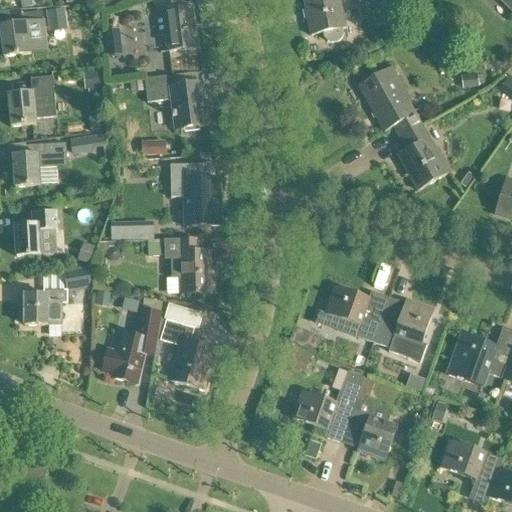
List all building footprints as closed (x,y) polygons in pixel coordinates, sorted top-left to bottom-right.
[(34,0),(23,0),(20,1),(23,11),(36,8),(34,0)] [(181,11),(180,0),(153,0),(158,38),(165,37),(167,55),(196,52),(191,9),(181,11)] [(343,39),(344,31),(338,0),(302,0),(310,37),(321,35),(327,43),(332,45),(339,44),(343,39)] [(511,0),(498,0),(511,13),(511,0)] [(47,13),(49,32),(50,35),(66,33),(63,11),(47,13)] [(46,33),(43,14),(20,17),(21,27),(0,29),(0,40),(3,61),(46,55),(43,33),(46,33)] [(118,34),(104,36),(106,49),(120,47),(118,34)] [(420,130),(401,96),(404,94),(390,71),(369,83),(375,93),(364,100),(384,136),(394,130),(400,142),(420,130)] [(101,95),(98,74),(87,75),(89,96),(101,95)] [(462,78),(463,91),(479,89),(478,76),(462,78)] [(175,133),(206,129),(201,87),(170,90),(169,79),(144,82),(147,106),(171,103),(175,133)] [(11,131),(22,129),(23,138),(36,136),(35,128),(35,123),(56,121),(56,120),(55,114),(53,100),(51,80),(30,82),(31,97),(7,99),(11,131)] [(511,81),(510,80),(500,92),(507,97),(511,90),(511,81)] [(440,165),(420,130),(400,142),(407,154),(397,159),(417,195),(450,177),(443,163),(440,165)] [(107,149),(105,137),(70,143),(72,157),(93,154),(92,151),(107,149)] [(164,142),(149,143),(150,157),(165,157),(164,142)] [(38,173),(66,171),(65,147),(34,149),(35,158),(12,159),(14,191),(39,189),(38,173)] [(171,201),(183,201),(183,214),(186,214),(186,230),(219,229),(218,182),(204,182),(204,169),(170,169),(171,201)] [(511,184),(506,183),(495,217),(511,222),(511,184)] [(38,234),(54,233),(53,216),(32,217),(32,228),(14,229),(15,260),(40,259),(38,234)] [(118,224),(118,240),(162,240),(162,224),(118,224)] [(180,271),(180,298),(210,298),(210,256),(199,256),(199,243),(172,243),(172,272),(180,271)] [(148,259),(165,259),(165,244),(148,244),(148,259)] [(84,246),(78,263),(89,267),(95,249),(84,246)] [(88,271),(64,275),(67,293),(92,289),(88,271)] [(358,329),(355,339),(373,345),(388,302),(370,296),(368,302),(334,291),(325,317),(358,329)] [(99,293),(95,308),(108,311),(111,296),(99,293)] [(63,329),(63,307),(66,307),(66,294),(43,294),(43,299),(24,299),(24,329),(63,329)] [(401,355),(405,343),(421,349),(433,314),(406,305),(405,308),(388,302),(373,345),(401,355)] [(123,336),(120,349),(118,348),(117,354),(108,352),(103,375),(111,377),(110,382),(138,388),(145,359),(154,360),(162,317),(143,312),(138,339),(123,336)] [(204,396),(217,353),(190,345),(195,331),(166,322),(160,344),(179,350),(168,385),(204,396)] [(483,391),(488,378),(503,383),(503,382),(507,372),(511,356),(511,335),(501,331),(495,350),(462,339),(448,379),(483,391)] [(319,344),(307,339),(303,349),(315,354),(319,344)] [(511,356),(507,372),(503,382),(511,384),(511,356)] [(357,402),(356,402),(363,381),(346,375),(335,407),(303,396),(293,423),(326,434),(323,441),(341,447),(357,402)] [(405,390),(420,395),(424,383),(410,378),(405,390)] [(392,414),(375,408),(357,402),(341,447),(359,453),(358,456),(385,465),(397,430),(388,427),(392,414)] [(441,426),(447,408),(437,404),(431,422),(441,426)] [(499,474),(500,475),(504,464),(451,446),(442,473),(475,484),(469,502),(487,509),(490,501),(499,474)] [(26,485),(44,484),(44,473),(25,474),(26,485)] [(511,478),(500,475),(499,474),(490,501),(511,508),(511,478)]
